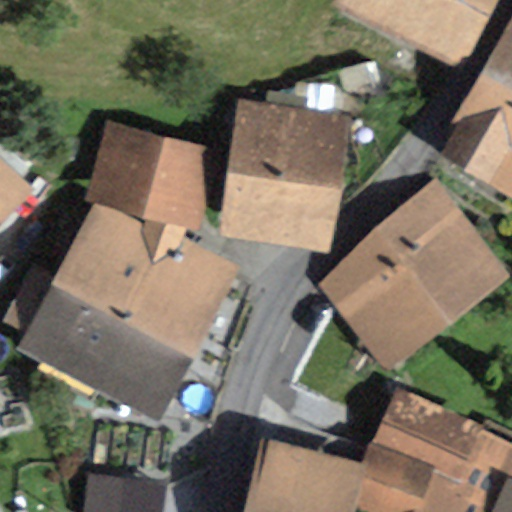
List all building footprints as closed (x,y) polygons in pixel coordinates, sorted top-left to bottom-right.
[(361,0),(461,50),(485,0),(361,0)] [(511,181),(511,49),(455,148),(511,181)] [(316,220),(330,123),(248,111),(233,207),(316,220)] [(188,209),(202,156),(118,134),(105,187),(188,209)] [(14,318),(39,331),(33,344),(143,401),(218,256),(107,199),(62,285),(38,272),(14,318)] [(389,340),(481,267),(427,199),(335,271),(389,340)] [(377,441),(453,475),(472,433),(395,400),(377,441)] [(339,491),(399,511),(413,511),(429,469),(377,450),(376,452),(311,430),(302,460),(344,471),(339,491)] [(486,504),(482,511),(511,511),(511,482),(509,481),(511,474),(511,456),(476,440),(454,489),(486,504)] [(253,511),(333,511),(339,491),(344,471),(302,460),(269,452),(253,511)] [(482,511),(486,504),(454,489),(445,485),(448,477),(436,472),(416,511),(482,511)]
